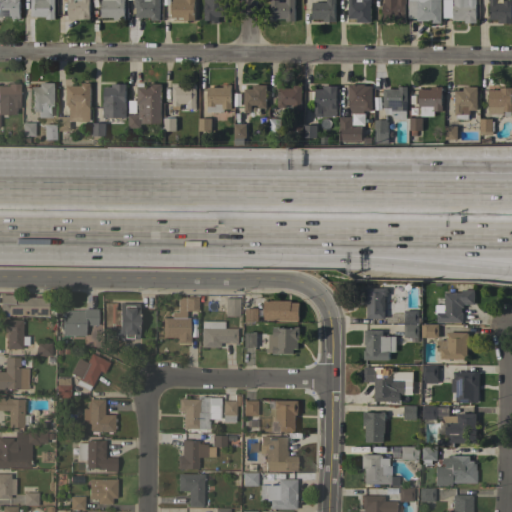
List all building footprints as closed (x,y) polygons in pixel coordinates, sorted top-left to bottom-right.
[(19,0),(20,1),(19,1),(19,19),(11,19),(11,16),(0,16),(0,0),(19,0)] [(54,0),(55,19),(46,19),(46,16),(31,17),(31,0),(54,0)] [(89,0),(89,19),(79,19),(79,20),(76,20),(76,16),(68,16),(68,0),(89,0)] [(101,17),(101,0),(125,0),(125,2),(124,2),(124,20),(113,20),(113,17),(101,17)] [(159,0),(160,20),(151,20),(151,17),(136,18),(136,8),(133,8),(133,0),(159,0)] [(194,0),(194,20),(183,20),(183,18),(171,18),(171,1),(172,1),(172,0),(194,0)] [(204,0),(220,0),(221,20),(216,20),(216,23),(211,23),(211,20),(204,21),(204,15),(205,15),(204,0)] [(294,0),(295,21),(286,21),(286,19),(271,19),(270,0),(279,0),(279,2),(286,2),(285,0),(294,0)] [(335,0),(335,22),(323,22),(323,19),(312,19),(312,2),(326,2),(326,0),(335,0)] [(370,0),(371,23),(356,23),(356,19),(348,19),(348,0),(370,0)] [(382,20),(382,3),(384,3),(384,0),(406,0),(406,4),(405,4),(405,23),(394,23),(394,20),(382,20)] [(441,0),(441,23),(432,23),(432,20),(417,20),(417,18),(408,18),(408,1),(419,1),(419,0),(441,0)] [(476,0),(476,5),(476,19),(476,23),(464,23),(464,21),(453,21),(453,18),(443,18),(443,0),(476,0)] [(511,23),(497,23),(497,20),(490,20),(490,4),(489,4),(489,0),(496,0),(497,4),(503,3),(503,1),(511,1),(511,23)] [(0,85),(8,85),(7,83),(19,83),(19,87),(18,87),(18,101),(19,101),(19,107),(11,107),(11,114),(0,114),(0,85)] [(54,106),(51,106),(51,124),(55,124),(55,135),(43,135),(43,124),(44,124),(44,117),(37,117),(37,111),(32,111),(32,87),(40,87),(40,83),(54,83),(54,106)] [(66,86),(81,86),(81,83),(90,83),(89,122),(69,121),(69,130),(57,130),(57,116),(69,117),(69,108),(68,108),(68,105),(66,105),(66,86)] [(160,124),(141,124),(141,118),(140,118),(140,128),(128,128),(128,115),(138,115),(138,104),(136,104),(137,87),(137,83),(144,84),(144,87),(149,87),(149,84),(160,84),(160,124)] [(125,84),(125,89),(125,103),(125,118),(103,118),(103,114),(102,114),(102,110),(103,110),(103,103),(104,103),(103,87),(111,87),(111,84),(125,84)] [(195,109),(187,109),(187,104),(180,104),(180,106),(172,106),(172,87),(187,87),(187,84),(196,84),(195,109)] [(371,111),(363,111),(363,113),(364,113),(364,126),(361,126),(361,142),(341,142),(341,130),(339,130),(339,117),(352,117),(352,114),(349,106),(348,106),(348,84),(364,84),(364,86),(371,86),(371,111)] [(222,87),(222,85),(230,85),(230,103),(231,103),(231,109),(223,109),(223,112),(207,112),(207,103),(207,87),(222,87)] [(244,89),(252,89),(252,85),(266,85),(266,108),(257,108),(257,105),(251,105),(251,113),(244,113),(244,89)] [(301,111),(292,111),(292,103),(286,103),(286,107),(278,107),(278,88),(293,88),(293,85),(301,85),(301,111)] [(336,108),(336,117),(315,117),(315,89),(322,89),(322,86),(336,86),(336,108)] [(398,89),(398,86),(407,87),(406,120),(401,120),(401,119),(395,119),(390,115),(385,115),(383,108),(382,108),(383,89),(398,89)] [(431,89),(431,86),(441,86),(441,105),(442,105),(442,111),(434,111),(434,116),(420,116),(420,106),(418,106),(418,89),(431,89)] [(454,91),(463,91),(463,87),(477,87),(477,110),(469,110),(469,115),(468,115),(468,119),(456,119),(456,115),(454,115),(454,91)] [(500,90),(500,87),(511,87),(511,107),(511,112),(511,116),(504,116),(504,112),(503,112),(503,114),(488,114),(489,90),(500,90)] [(409,118),(408,118),(408,110),(410,110),(410,118),(422,118),(421,131),(416,130),(416,136),(410,136),(410,130),(409,130),(409,118)] [(175,131),(163,131),(163,118),(175,118),(175,131)] [(210,131),(198,131),(198,118),(210,118),(210,131)] [(281,119),(281,132),(268,132),(269,118),(281,119)] [(493,119),(493,135),(479,135),(479,119),(493,119)] [(374,120),(386,120),(386,122),(388,122),(388,131),(388,144),(375,144),(375,132),(374,132),(374,120)] [(34,135),(21,136),(21,122),(34,122),(34,135)] [(104,136),(100,136),(100,145),(92,145),(92,123),(105,123),(104,136)] [(233,124),(246,124),(246,138),(233,138),(233,124)] [(304,125),(316,125),(316,138),(304,137),(304,125)] [(456,139),(444,139),(444,126),(456,126),(456,139)] [(386,288),(386,297),(390,297),(390,304),(385,304),(384,319),(366,319),(367,302),(364,302),(364,288),(386,288)] [(436,322),(436,314),(443,314),(443,293),(461,293),(461,290),(474,290),(474,304),(463,304),(463,307),(461,307),(461,313),(463,313),(463,322),(436,322)] [(7,315),(7,312),(0,312),(0,294),(14,294),(14,297),(47,297),(47,315),(7,315)] [(177,297),(197,297),(197,310),(185,310),(185,317),(188,317),(188,334),(189,334),(189,342),(176,342),(176,337),(161,337),(162,317),(177,317),(177,297)] [(224,298),(238,298),(238,315),(224,315),(224,298)] [(291,301),(291,303),(299,303),(298,320),(264,320),(264,300),(291,301)] [(138,339),(109,339),(110,328),(118,328),(118,303),(138,303),(138,339)] [(82,310),(82,308),(96,308),(96,324),(84,324),(84,335),(61,335),(61,327),(54,327),(55,316),(61,316),(61,313),(62,313),(62,310),(82,310)] [(258,308),(258,322),(243,322),(243,308),(258,308)] [(418,310),(418,324),(404,324),(404,310),(418,310)] [(21,335),(27,336),(27,344),(21,344),(21,348),(6,348),(6,331),(1,331),(1,319),(21,319),(21,335)] [(232,342),(232,344),(226,344),(226,342),(219,342),(219,347),(215,347),(215,348),(212,348),(212,347),(207,347),(207,348),(204,348),(204,347),(200,347),(200,344),(199,344),(199,340),(200,340),(200,333),(199,333),(199,330),(200,330),(201,320),(223,321),(223,328),(236,328),(236,342),(232,342)] [(418,324),(418,337),(404,337),(404,324),(418,324)] [(438,338),(420,338),(420,324),(438,324),(438,338)] [(272,354),(272,353),(266,352),(266,348),(268,348),(269,335),(273,335),(273,327),(279,327),(279,328),(290,328),(290,327),(299,327),(299,340),(297,340),(297,349),(293,349),(293,354),(272,354)] [(382,330),(382,336),(396,336),(395,352),(389,352),(389,360),(364,360),(364,350),(365,350),(365,345),(364,345),(364,330),(382,330)] [(243,332),(256,332),(256,347),(243,347),(243,332)] [(467,334),(468,334),(468,342),(467,342),(467,359),(440,359),(440,351),(436,351),(436,340),(446,340),(446,332),(467,333),(467,334)] [(50,342),(50,355),(36,355),(36,342),(50,342)] [(77,377),(69,373),(77,357),(85,361),(90,352),(108,362),(102,373),(98,370),(90,386),(90,385),(88,390),(75,383),(77,379),(77,377)] [(26,388),(5,388),(5,389),(0,388),(0,371),(3,371),(3,356),(18,357),(18,367),(26,368),(26,388)] [(423,365),(438,365),(437,383),(423,383),(423,378),(423,365)] [(374,401),(374,382),(363,382),(364,367),(376,367),(376,373),(393,373),(393,374),(404,374),(404,382),(404,395),(400,395),(400,402),(374,401)] [(455,402),(456,393),(451,392),(451,378),(453,379),(453,372),(479,372),(478,403),(455,402)] [(55,397),(55,384),(56,384),(56,376),(68,376),(68,384),(69,384),(69,397),(55,397)] [(7,410),(0,410),(0,395),(7,396),(7,398),(8,398),(23,399),(23,427),(7,427),(7,410)] [(208,428),(182,428),(182,411),(177,411),(178,398),(196,399),(196,396),(208,396),(208,428)] [(82,408),(86,408),(86,403),(88,403),(88,398),(103,399),(103,414),(113,414),(113,418),(115,418),(115,421),(113,421),(113,424),(115,424),(115,428),(113,428),(113,431),(110,431),(110,433),(106,433),(106,432),(97,431),(97,433),(90,433),(90,431),(81,431),(82,408)] [(235,400),(234,421),(221,421),(222,400),(235,400)] [(242,400),(256,400),(256,415),(242,415),(242,400)] [(298,400),(297,415),(295,415),(295,431),(277,431),(277,422),(270,422),(270,407),(275,407),(275,400),(298,400)] [(403,419),(404,406),(416,406),(416,419),(403,419)] [(437,406),(437,419),(422,419),(422,406),(437,406)] [(365,426),(363,426),(363,411),(368,411),(368,413),(381,413),(381,412),(385,412),(385,421),(384,421),(384,433),(383,433),(383,443),(365,442),(365,426)] [(453,443),(453,447),(438,447),(438,442),(449,442),(449,436),(445,436),(445,435),(438,434),(438,428),(441,428),(441,424),(446,424),(446,423),(442,417),(448,416),(457,416),(457,413),(476,414),(476,439),(477,439),(476,443),(453,443)] [(54,431),(47,431),(47,430),(41,430),(41,424),(46,424),(46,420),(47,420),(47,418),(54,419),(54,431)] [(0,466),(0,437),(11,438),(11,440),(17,441),(17,431),(46,432),(46,442),(38,442),(38,444),(24,444),(24,441),(19,441),(23,443),(23,445),(29,446),(29,456),(30,456),(30,467),(0,466)] [(237,447),(211,447),(211,435),(237,435),(237,447)] [(265,470),(265,461),(264,461),(264,453),(258,453),(258,444),(259,444),(259,435),(265,435),(265,436),(285,436),(285,450),(286,450),(286,455),(296,455),(296,470),(265,470)] [(181,439),(189,439),(189,440),(197,440),(197,443),(202,443),(202,444),(207,444),(207,457),(197,457),(197,469),(176,469),(176,455),(180,455),(181,439)] [(115,457),(115,471),(103,471),(103,468),(85,468),(85,459),(77,459),(77,442),(85,442),(85,440),(103,440),(103,457),(115,457)] [(416,446),(416,448),(419,448),(419,459),(418,459),(418,463),(415,463),(415,460),(401,460),(401,446),(416,446)] [(422,460),(422,446),(437,447),(437,461),(422,460)] [(362,454),(381,454),(381,458),(389,458),(389,484),(362,484),(362,454)] [(450,482),(450,485),(433,485),(433,466),(439,466),(439,461),(443,461),(443,458),(449,458),(449,456),(470,456),(470,461),(474,461),(474,470),(475,470),(475,482),(450,482)] [(256,472),(256,485),(242,485),(242,472),(256,472)] [(0,473),(9,473),(9,478),(14,478),(14,494),(9,494),(9,498),(0,498),(0,473)] [(203,473),(203,480),(202,480),(202,506),(187,506),(187,490),(177,490),(177,473),(203,473)] [(276,484),(276,478),(295,479),(295,494),(294,494),(294,499),(295,499),(295,509),(269,508),(269,500),(259,500),(259,484),(265,484),(276,484)] [(116,479),(116,497),(111,497),(111,503),(97,503),(97,498),(88,498),(88,479),(116,479)] [(398,487),(412,487),(412,488),(416,488),(415,501),(412,501),(397,501),(398,487)] [(433,487),(433,501),(419,501),(419,487),(433,487)] [(37,492),(37,505),(23,505),(23,492),(37,492)] [(471,511),(445,511),(445,502),(451,502),(451,494),(470,494),(470,496),(471,496),(471,511)] [(383,495),(383,497),(387,497),(387,501),(389,501),(389,498),(394,498),(394,501),(395,501),(395,505),(400,505),(400,511),(362,511),(362,509),(361,509),(361,495),(383,495)] [(83,496),(83,509),(69,509),(69,496),(83,496)]
